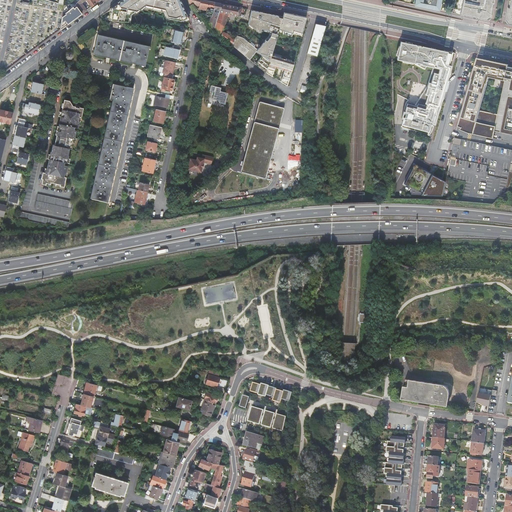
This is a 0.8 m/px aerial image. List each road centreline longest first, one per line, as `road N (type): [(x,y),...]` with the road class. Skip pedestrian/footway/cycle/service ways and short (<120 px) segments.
road 1 (trunk): [(0,279),(255,233),(379,225),(511,233)]
road 2 (trunk): [(511,220),(332,211),(0,264)]
road 3 (residential): [(421,411),(254,367),(239,375),(222,421)]
road 4 (primary): [(268,0),(465,45)]
road 5 (residential): [(200,26),(157,215)]
road 6 (primary): [(470,26),(330,0)]
road 7 (secondary): [(0,84),(111,0)]
road 8 (residential): [(30,511),(71,379)]
road 9 (unclassified): [(432,162),(465,45)]
